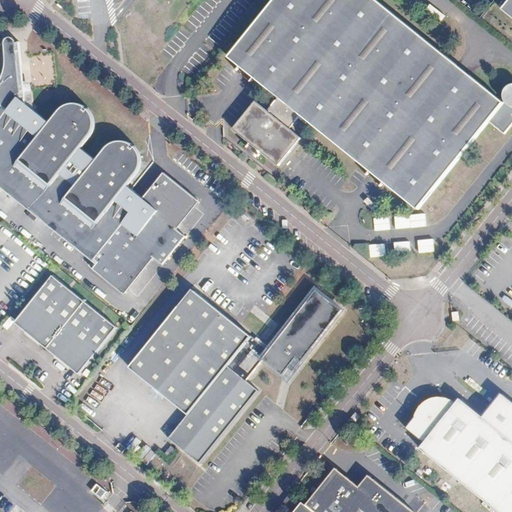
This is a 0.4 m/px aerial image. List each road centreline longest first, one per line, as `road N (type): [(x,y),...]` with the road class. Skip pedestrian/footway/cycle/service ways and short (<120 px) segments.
road 1 (unclassified): [(24,0),(416,314)]
road 2 (unclassified): [(259,511),(416,314)]
road 3 (unclassified): [(0,370),(177,511)]
road 4 (unclassified): [(416,314),(511,198)]
road 5 (unknown): [(316,442),(424,511)]
